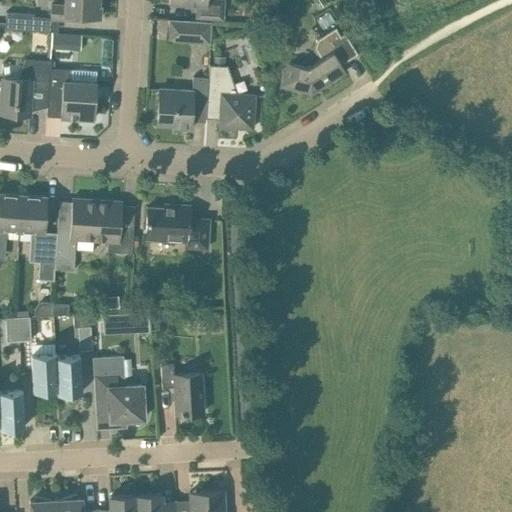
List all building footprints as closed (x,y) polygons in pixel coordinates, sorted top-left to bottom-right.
[(100,18),(100,0),(64,0),(64,5),(51,4),(50,18),(72,20),(72,16),(100,18)] [(169,0),(169,3),(197,5),(196,17),(222,19),(223,0),(169,0)] [(34,13),(6,12),(5,28),(33,30),(34,13)] [(210,44),(212,22),(170,19),(169,41),(210,44)] [(312,93),(322,87),(346,71),(341,65),(358,54),(345,33),(341,35),(336,27),(317,39),(314,49),(320,58),(307,67),(286,62),(281,86),(312,93)] [(65,34),(52,33),(51,44),(64,45),(65,34)] [(48,90),(49,68),(50,60),(24,59),(18,78),(1,77),(0,102),(0,113),(31,115),(32,89),(48,90)] [(209,77),(208,77),(207,102),(208,102),(208,100),(220,100),(218,126),(253,129),(255,94),(228,92),(228,80),(233,78),(229,66),(209,65),(209,77)] [(49,68),(48,90),(48,96),(62,97),(61,117),(93,119),(96,71),(49,68)] [(205,121),(207,102),(208,77),(193,76),(192,90),(159,88),(157,123),(174,124),(174,128),(191,129),(191,121),(205,121)] [(7,229),(19,230),(21,194),(0,192),(0,258),(5,259),(7,229)] [(47,196),(21,194),(19,230),(31,231),(29,261),(39,261),(38,279),(53,280),(54,268),(57,232),(45,232),(47,196)] [(59,200),(57,232),(54,268),(74,270),(76,239),(94,240),(97,199),(72,197),(72,201),(59,200)] [(122,201),(97,199),(94,240),(108,241),(107,251),(131,252),(132,249),(137,249),(138,240),(132,240),(133,226),(120,225),(122,201)] [(147,206),(146,226),(145,238),(187,241),(187,246),(207,247),(209,219),(190,218),(191,205),(175,204),(175,208),(147,206)] [(118,295),(100,297),(101,310),(119,308),(118,295)] [(51,315),(52,302),(52,301),(43,301),(39,302),(38,303),(34,308),(34,316),(51,315)] [(52,302),(51,315),(53,315),(53,314),(68,314),(69,303),(52,302)] [(119,313),(103,314),(103,328),(119,327),(119,313)] [(90,314),(73,314),(73,326),(79,326),(90,325),(90,314)] [(7,341),(19,341),(18,316),(5,317),(7,341)] [(30,316),(18,316),(19,341),(31,340),(30,316)] [(91,349),(90,325),(79,326),(80,349),(91,349)] [(57,389),(56,356),(55,352),(31,353),(33,390),(57,389)] [(56,356),(57,389),(57,393),(82,391),(80,354),(56,356)] [(92,356),(95,411),(109,410),(110,420),(144,418),(142,384),(125,385),(123,355),(92,356)] [(161,363),(162,387),(174,386),(176,413),(204,412),(201,373),(174,374),(173,362),(161,363)] [(0,390),(0,427),(24,426),(22,389),(0,390)] [(190,511),(224,511),(223,490),(189,491),(190,511)] [(82,511),(82,497),(78,498),(76,493),(62,498),(56,499),(56,511),(82,511)] [(176,511),(176,500),(162,501),(161,493),(135,494),(136,511),(176,511)] [(136,511),(135,494),(109,496),(110,508),(96,509),(96,511),(136,511)] [(56,511),(56,499),(50,499),(34,496),(34,500),(30,500),(30,511),(56,511)]
